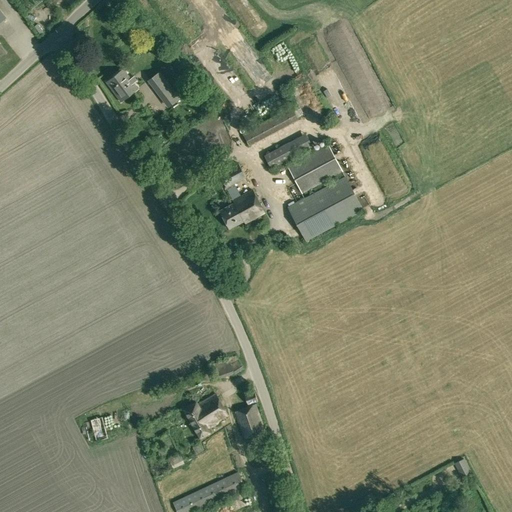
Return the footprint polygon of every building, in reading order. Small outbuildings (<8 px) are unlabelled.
[(45,8),(35,24),(47,32),(53,22),(49,19),(53,13),(45,8)] [(194,46),(204,38),(185,14),(175,21),(194,46)] [(291,51),(285,56),(276,44),(273,46),(289,67),(298,60),(291,51)] [(311,53),(324,85),(339,79),(326,47),(311,53)] [(106,82),(121,101),(138,88),(134,82),(137,80),(134,75),(130,78),(123,69),(106,82)] [(152,85),(164,76),(160,71),(148,80),(152,85)] [(172,87),(160,96),(168,107),(180,98),(172,87)] [(300,92),(304,97),(309,93),(305,88),(300,92)] [(243,133),(249,145),(298,119),(292,106),(243,133)] [(264,155),(271,169),(313,146),(306,133),(264,155)] [(287,164),(302,194),(343,171),(327,142),(287,164)] [(220,210),(229,228),(244,220),(245,222),(265,212),(253,189),(240,196),(234,183),(246,177),(239,162),(219,173),(234,203),(220,210)] [(288,207),(306,240),(364,210),(346,176),(288,207)] [(211,364),(217,379),(234,373),(235,374),(244,369),(236,355),(211,364)] [(244,394),(248,404),(258,401),(254,391),(244,394)] [(184,408),(200,438),(210,432),(208,429),(217,424),(218,420),(227,415),(216,394),(197,405),(196,402),(184,408)] [(235,409),(244,438),(265,431),(256,402),(235,409)] [(132,431),(127,411),(117,413),(122,433),(132,431)] [(192,447),(196,454),(204,449),(200,443),(192,447)] [(168,458),(173,469),(184,464),(179,453),(168,458)] [(453,464),(458,475),(469,470),(464,459),(453,464)] [(173,502),(177,511),(193,511),(246,488),(238,471),(173,502)]
